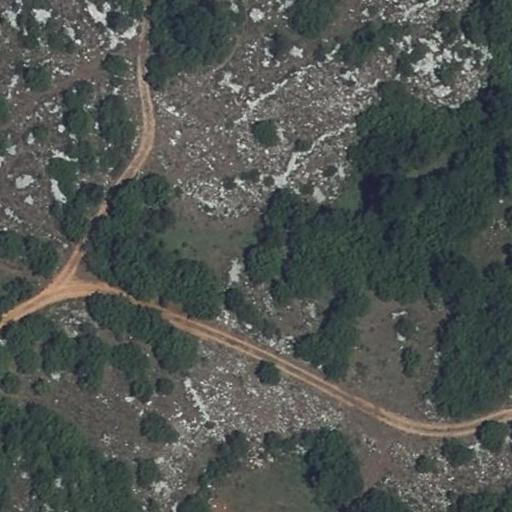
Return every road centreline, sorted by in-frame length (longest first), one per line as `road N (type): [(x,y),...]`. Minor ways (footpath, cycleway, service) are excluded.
road 1 (track): [(73,289),(127,297),(322,387),(447,432),(511,415)]
road 2 (track): [(73,289),(149,144),(144,71),(152,0)]
